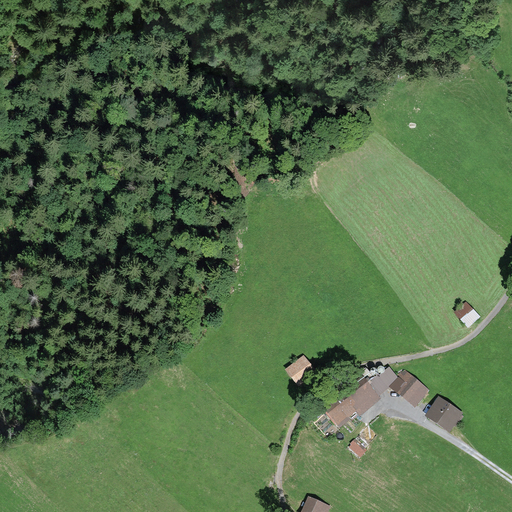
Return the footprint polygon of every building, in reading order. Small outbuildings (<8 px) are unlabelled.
[(470,304),(455,316),(467,331),(482,319),(470,304)] [(302,360),(285,372),(297,389),(314,377),(302,360)] [(404,370),(390,384),(415,407),(428,393),(404,370)] [(360,373),(321,404),(336,423),(375,392),(360,373)] [(440,401),(429,417),(448,430),(459,414),(440,401)] [(349,445),(361,457),(370,447),(358,435),(349,445)] [(309,498),(300,511),(323,511),(326,508),(309,498)]
